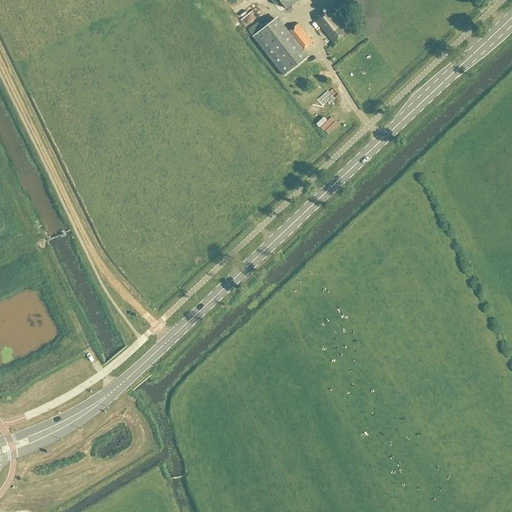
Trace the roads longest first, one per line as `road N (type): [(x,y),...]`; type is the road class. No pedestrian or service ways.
road 1 (secondary): [(97,402),(511,17)]
road 2 (track): [(0,58),(83,233),(145,314)]
